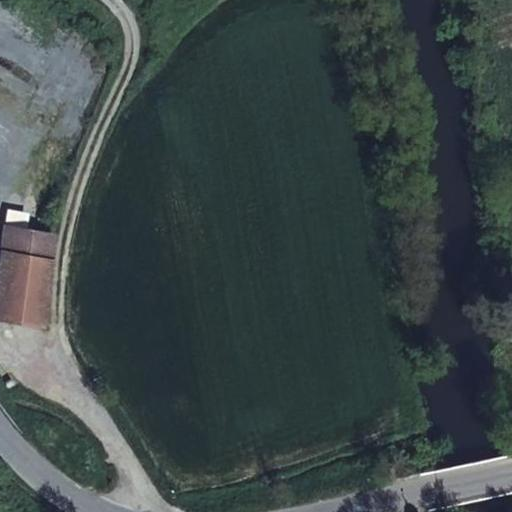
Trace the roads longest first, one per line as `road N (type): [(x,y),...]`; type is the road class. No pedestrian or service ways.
road 1 (unknown): [(117,511),(50,405),(38,322),(69,195),(112,101),(129,35),(119,0)]
road 2 (secondary): [(339,511),(511,468)]
road 3 (secondary): [(0,428),(21,458),(97,511)]
